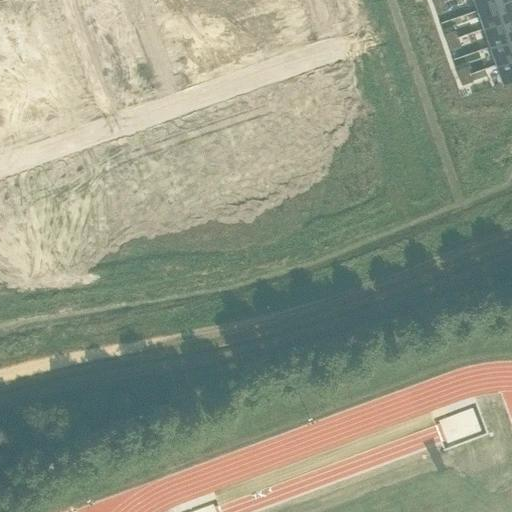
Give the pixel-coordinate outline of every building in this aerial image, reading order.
[(472,0),(476,11),(507,0),(472,0)] [(511,0),(507,0),(476,11),(482,29),(511,18),(511,0)] [(444,1),(433,5),(435,13),(447,9),(444,1)] [(511,18),(482,29),(488,47),(511,38),(511,18)] [(454,30),(443,34),(445,41),(457,37),(454,30)] [(457,37),(445,41),(448,49),(459,45),(457,37)] [(511,38),(488,47),(495,65),(511,59),(511,38)] [(511,59),(495,65),(501,84),(511,80),(511,59)] [(467,66),(455,70),(458,78),(469,74),(467,66)] [(469,74),(458,78),(460,85),(472,81),(469,74)]
